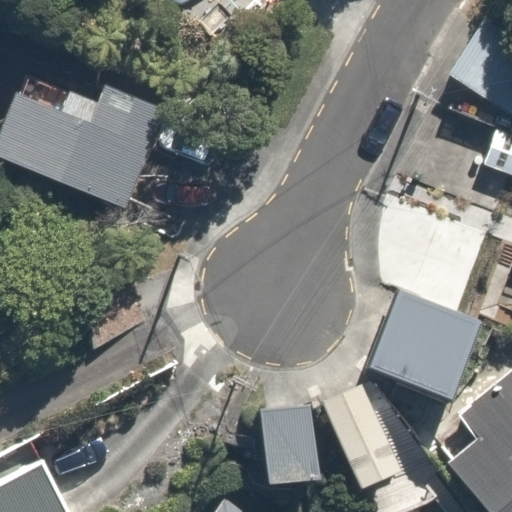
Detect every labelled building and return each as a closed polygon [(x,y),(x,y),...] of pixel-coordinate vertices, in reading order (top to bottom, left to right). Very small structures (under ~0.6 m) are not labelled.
[(94,0),(106,9),(113,0),(94,0)] [(511,116),(511,43),(482,25),(444,85),(506,125),(511,116)] [(100,122),(22,97),(0,165),(0,171),(129,213),(162,112),(109,95),(100,122)] [(511,153),(488,227),(511,235),(511,153)] [(487,330),(399,294),(366,375),(455,411),(487,330)] [(481,452),(454,474),(484,511),(511,511),(511,384),(460,425),(481,452)] [(373,386),(324,412),(377,511),(432,511),(437,509),(373,386)] [(320,415),(265,421),(272,494),(327,489),(320,415)] [(65,511),(42,467),(0,488),(0,511),(65,511)]
